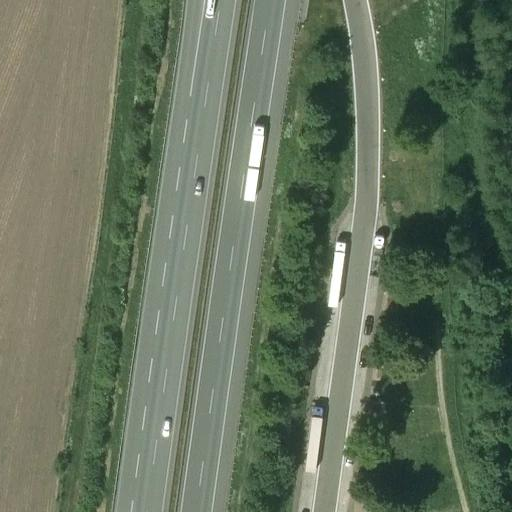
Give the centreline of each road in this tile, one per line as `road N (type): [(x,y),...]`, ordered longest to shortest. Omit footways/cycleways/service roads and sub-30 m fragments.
road 1 (motorway): [(202,511),(273,0)]
road 2 (motorway): [(193,117),(140,511)]
road 3 (motorway): [(367,206),(368,101),(356,0)]
